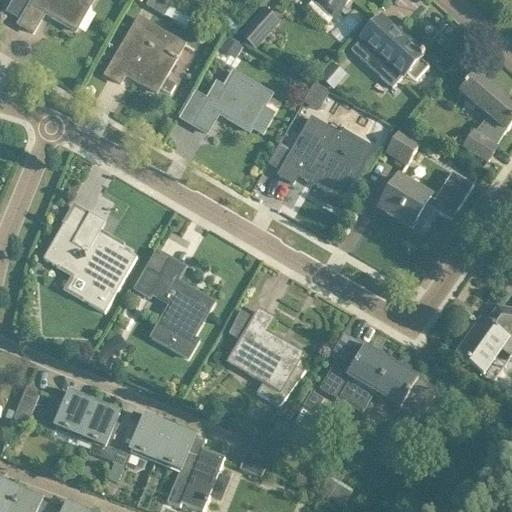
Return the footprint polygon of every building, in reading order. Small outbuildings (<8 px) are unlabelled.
[(90,12),(92,9),(90,8),(94,0),(34,0),(19,26),(20,26),(21,25),(33,32),(32,33),(33,34),(50,5),(57,9),(56,11),(56,12),(54,15),(53,15),(52,18),(76,32),(88,10),(90,12)] [(160,0),(150,0),(146,7),(165,18),(171,6),(160,0)] [(314,0),(309,6),(328,24),(339,12),(340,13),(341,14),(341,13),(345,16),(348,12),(355,0),(314,0)] [(193,19),(171,6),(165,18),(187,30),(193,19)] [(256,52),(256,51),(280,25),(266,12),(242,39),(256,52)] [(229,16),(221,25),(232,35),(240,25),(229,16)] [(382,19),(351,53),(393,89),(407,75),(420,61),(426,55),(424,52),(423,53),(410,41),(408,42),(382,19)] [(176,86),(165,80),(184,46),(139,20),(130,36),(138,41),(131,52),(123,48),(107,76),(107,77),(108,76),(120,83),(120,84),(121,85),(126,76),(137,56),(144,60),(133,80),(157,94),(160,89),(171,95),(176,86)] [(236,61),(244,49),(227,39),(220,51),(236,61)] [(333,64),(320,79),(333,91),(347,76),(333,64)] [(233,75),(232,76),(223,71),(217,82),(226,88),(217,103),(210,98),(203,109),(193,127),(194,127),(195,126),(207,133),(206,134),(207,135),(224,106),(231,111),(230,112),(230,113),(228,116),(226,119),(250,133),(253,128),(262,134),(272,117),(273,114),(264,109),(271,97),(233,75)] [(462,93),(490,117),(474,135),(464,148),(488,163),(497,149),(496,149),(507,132),(508,132),(511,126),(511,105),(477,76),(469,85),(467,84),(465,87),(466,88),(462,93)] [(304,105),(329,117),(339,96),(314,84),(304,105)] [(302,138),(308,143),(303,152),(296,149),(279,177),(280,177),(281,176),(293,183),(292,184),(293,185),(299,176),(329,194),(323,202),(336,210),(372,150),(344,133),(342,138),(312,121),(302,138)] [(386,154),(386,155),(407,167),(421,144),(400,131),(386,154)] [(474,187),(457,176),(452,173),(435,202),(399,181),(391,194),(381,210),(386,214),(413,230),(426,207),(452,223),(474,187)] [(64,227),(44,261),(59,270),(60,270),(65,261),(79,269),(74,278),(91,288),(82,302),(84,302),(105,315),(137,259),(123,251),(121,250),(123,246),(110,239),(108,238),(101,233),(101,232),(106,224),(90,215),(80,233),(65,225),(64,227)] [(171,263),(172,262),(171,262),(162,278),(149,271),(150,270),(149,269),(135,293),(151,302),(153,299),(156,293),(171,302),(168,308),(159,323),(149,339),(188,362),(199,342),(198,341),(197,342),(193,340),(204,322),(214,304),(199,296),(198,298),(192,295),(193,292),(177,283),(185,270),(184,269),(183,270),(171,263)] [(269,439),(281,446),(312,392),(311,392),(325,368),(285,345),(297,326),(280,316),(281,314),(258,301),(246,322),(243,321),(237,333),(275,354),(276,351),(291,360),(264,407),(282,417),(269,439)] [(511,312),(498,310),(487,326),(482,323),(458,357),(474,369),(484,376),(501,352),(511,359),(509,362),(511,362),(511,312)] [(110,361),(124,351),(116,339),(102,349),(97,363),(108,367),(110,361)] [(359,351),(361,349),(349,343),(339,361),(321,390),(332,396),(341,402),(362,415),(367,408),(375,393),(392,366),(367,351),(368,349),(366,348),(363,354),(359,351)] [(393,432),(404,439),(432,392),(420,385),(417,383),(419,379),(417,378),(416,380),(392,366),(375,393),(400,408),(397,413),(402,416),(393,432)] [(27,387),(13,422),(27,427),(41,393),(27,387)] [(58,427),(65,430),(81,437),(94,404),(70,395),(70,396),(67,403),(66,404),(53,399),(53,398),(52,398),(38,432),(39,432),(53,438),(58,427)] [(303,413),(314,419),(325,402),(314,395),(303,413)] [(120,416),(120,415),(94,404),(81,437),(82,437),(81,441),(93,445),(90,451),(89,454),(113,464),(127,429),(116,425),(116,423),(119,416),(120,416)] [(171,429),(146,418),(133,413),(130,422),(127,429),(113,464),(113,465),(114,465),(107,481),(118,485),(124,469),(131,452),(149,459),(157,463),(171,429)] [(199,451),(192,448),(192,447),(194,439),(195,440),(195,439),(171,429),(157,463),(180,472),(167,505),(179,510),(181,506),(194,511),(203,511),(206,505),(207,506),(210,501),(208,501),(219,476),(220,476),(220,475),(219,474),(225,461),(200,450),(199,451)] [(240,472),(260,480),(281,446),(269,440),(255,436),(240,472)] [(319,492),(344,508),(354,492),(340,483),(346,474),(334,468),(319,492)] [(0,511),(6,511),(16,490),(0,483),(0,511)] [(6,511),(51,511),(53,507),(42,502),(43,502),(16,490),(6,511)]
